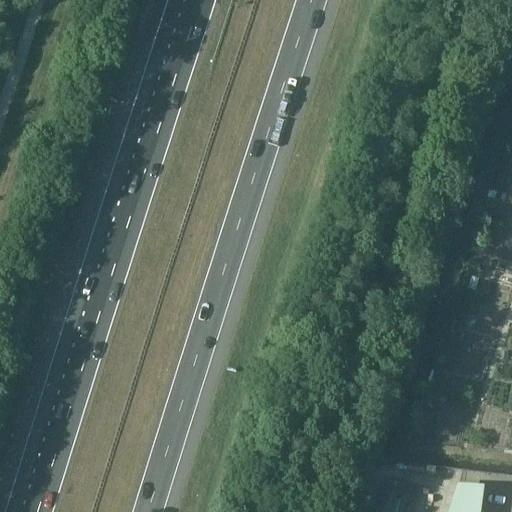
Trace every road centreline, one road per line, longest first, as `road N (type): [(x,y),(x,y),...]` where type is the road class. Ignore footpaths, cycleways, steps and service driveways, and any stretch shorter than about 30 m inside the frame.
road 1 (motorway): [(148,511),(312,0)]
road 2 (motorway): [(199,0),(36,511)]
road 3 (track): [(0,199),(64,0)]
